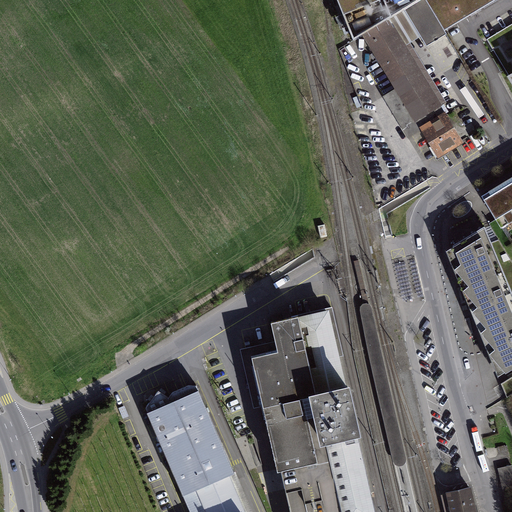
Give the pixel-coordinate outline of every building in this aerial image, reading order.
[(337,0),(353,40),(364,33),(387,20),(404,10),(420,0),(425,0),(444,31),(495,0),(337,0)] [(446,34),(444,31),(425,0),(420,0),(404,10),(420,37),(426,46),(446,34)] [(403,47),(420,37),(404,10),(387,20),(403,47)] [(408,138),(422,129),(445,115),(403,47),(387,20),(364,33),(397,88),(409,108),(406,110),(413,121),(402,128),(408,138)] [(511,23),(487,39),(511,81),(511,23)] [(383,96),(402,128),(413,121),(406,110),(409,108),(397,88),(383,96)] [(460,141),(445,115),(422,129),(438,155),(460,141)] [(511,221),(511,177),(481,196),(501,228),(511,221)] [(327,236),(324,224),(318,226),(321,238),(327,236)] [(470,286),(503,272),(484,226),(453,245),(470,286)] [(511,292),(503,272),(470,286),(488,329),(511,317),(511,292)] [(277,470),(281,469),(330,458),(342,511),(373,511),(355,432),(358,431),(348,387),(345,387),(337,356),(342,355),(332,308),(271,322),(275,341),(278,350),(251,356),(263,406),(277,470)] [(511,317),(488,329),(506,372),(511,368),(511,317)] [(278,350),(275,341),(240,349),(254,408),(263,406),(251,356),(278,350)] [(147,411),(148,412),(191,511),(244,511),(233,485),(234,485),(229,474),(234,472),(196,385),(189,384),(172,392),(168,397),(158,390),(146,407),(147,411)] [(342,511),(330,458),(281,469),(290,511),(342,511)] [(501,468),(506,489),(511,487),(511,467),(511,465),(501,468)] [(234,485),(233,485),(244,511),(253,511),(235,471),(234,472),(229,474),(234,485)] [(453,511),(450,511),(474,511),(469,488),(448,493),(453,511)]
